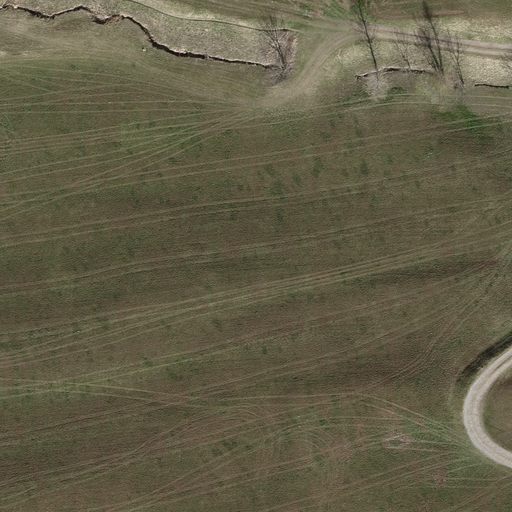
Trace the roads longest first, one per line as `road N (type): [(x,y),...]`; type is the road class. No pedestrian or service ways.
road 1 (track): [(511,51),(321,31)]
road 2 (track): [(511,468),(481,441),(477,405),(511,359)]
